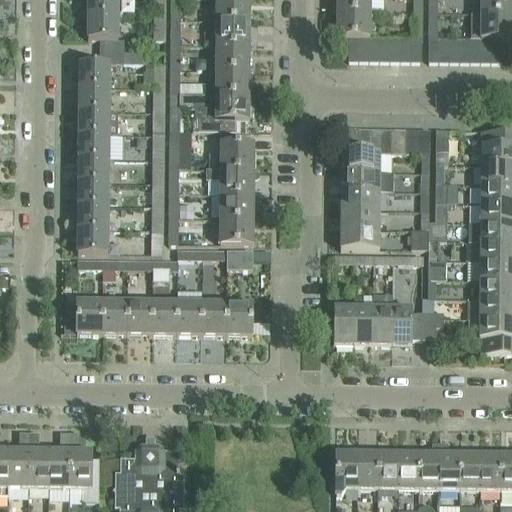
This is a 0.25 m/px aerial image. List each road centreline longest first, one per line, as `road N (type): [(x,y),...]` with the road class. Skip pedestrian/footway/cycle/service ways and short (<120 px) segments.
road 1 (residential): [(46,396),(46,0)]
road 2 (residential): [(288,396),(289,261),(305,258),(309,98)]
road 3 (residential): [(288,396),(46,396)]
road 4 (residential): [(511,395),(288,396)]
road 5 (residential): [(511,105),(309,98)]
